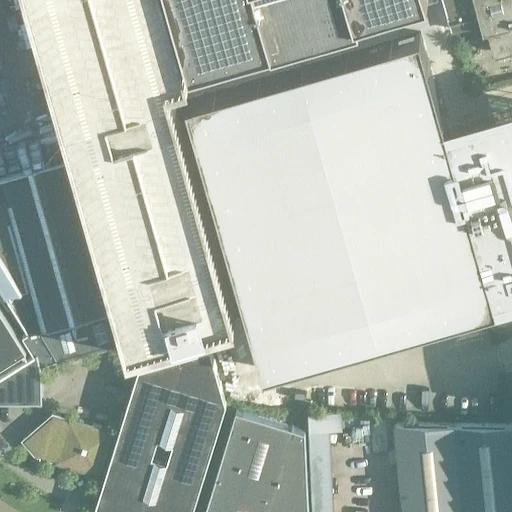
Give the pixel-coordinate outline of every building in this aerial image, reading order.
[(25,5),(23,0),(9,0),(12,8),(25,5)] [(233,313),(168,83),(167,79),(167,78),(167,77),(186,72),(165,0),(31,0),(129,343),(175,330),(176,336),(210,326),(208,320),(233,313)] [(173,0),(190,60),(401,0),(173,0)] [(455,28),(483,20),(477,0),(447,0),(448,4),(455,28)] [(511,0),(477,0),(483,20),(485,28),(489,27),(511,20),(511,0)] [(511,20),(489,27),(496,52),(501,50),(503,56),(511,53),(511,20)] [(228,86),(187,98),(265,368),(305,357),(305,356),(321,351),(321,352),(494,303),(497,302),(495,294),(511,289),(511,109),(448,128),(445,119),(420,32),(245,81),(245,83),(236,85),(228,88),(228,86)] [(511,289),(495,294),(497,302),(511,297),(511,99),(445,119),(448,128),(511,109),(511,289)] [(70,158),(70,156),(0,175),(0,285),(22,321),(28,331),(22,335),(34,354),(0,375),(0,401),(2,401),(12,401),(22,401),(41,401),(41,370),(40,365),(56,359),(86,351),(121,341),(70,158)] [(0,365),(26,349),(0,307),(0,365)] [(191,511),(226,403),(226,401),(210,346),(138,366),(133,383),(128,399),(125,408),(118,431),(69,415),(68,417),(53,412),(23,439),(35,453),(39,454),(52,458),(55,459),(55,461),(62,463),(74,467),(86,471),(99,475),(104,476),(101,486),(100,491),(98,496),(93,511),(191,511)] [(309,511),(305,428),(236,407),(204,511),(267,511),(269,511),(309,511)] [(311,408),(314,510),(335,511),(331,424),(343,425),(343,410),(311,408)] [(398,446),(397,435),(394,413),(384,412),(387,447),(398,446)] [(466,511),(457,415),(394,413),(397,435),(398,446),(404,511),(466,511)] [(511,511),(511,417),(509,418),(457,415),(466,511),(511,511)]
